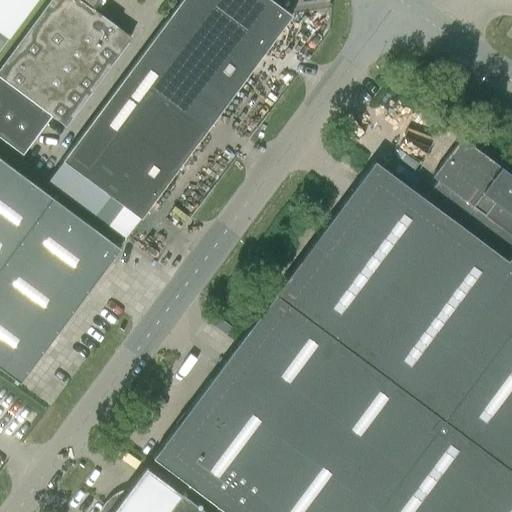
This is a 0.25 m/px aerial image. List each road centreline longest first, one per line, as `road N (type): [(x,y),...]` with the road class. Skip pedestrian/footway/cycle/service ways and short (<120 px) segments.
road 1 (unclassified): [(13,511),(396,0)]
road 2 (unclassified): [(511,78),(396,0)]
